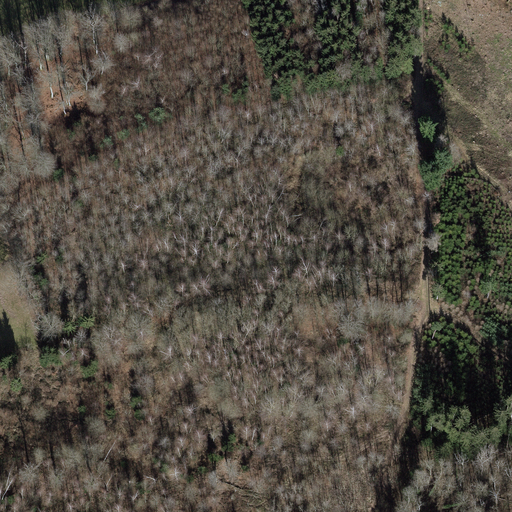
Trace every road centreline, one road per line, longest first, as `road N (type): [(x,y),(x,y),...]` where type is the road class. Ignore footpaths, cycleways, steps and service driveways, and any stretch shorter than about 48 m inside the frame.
road 1 (track): [(415,0),(412,315),(404,396),(370,511)]
road 2 (track): [(162,0),(0,57)]
